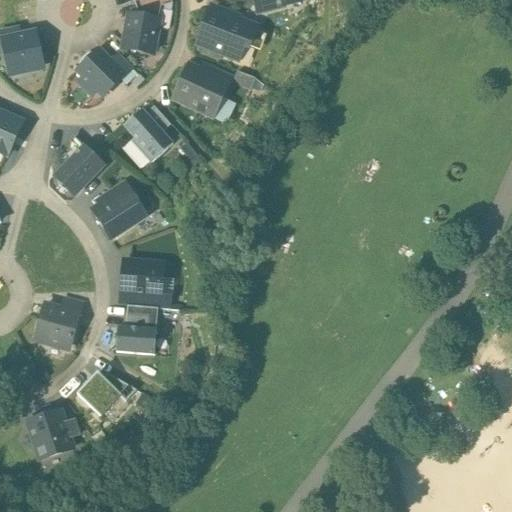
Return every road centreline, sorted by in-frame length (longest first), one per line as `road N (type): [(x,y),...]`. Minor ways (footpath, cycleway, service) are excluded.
road 1 (residential): [(0,402),(42,390),(78,361),(100,293),(84,237),(65,214),(22,188)]
road 2 (residential): [(46,116),(98,117),(150,90),(180,39),(182,0)]
